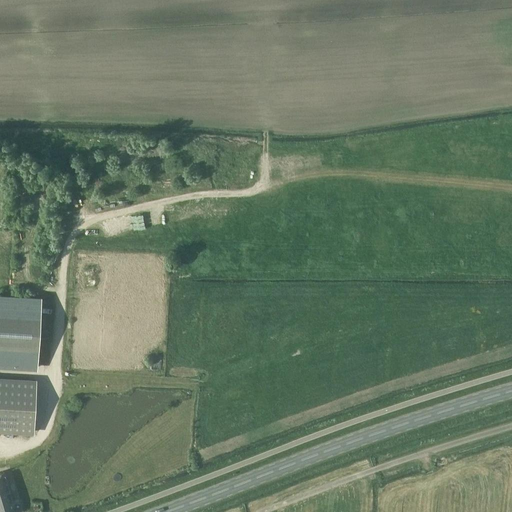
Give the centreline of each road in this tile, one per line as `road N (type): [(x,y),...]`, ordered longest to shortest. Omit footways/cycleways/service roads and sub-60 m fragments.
road 1 (track): [(511,189),(323,174),(79,224),(61,254),(55,371),(41,436),(0,453)]
road 2 (secondary): [(167,511),(511,390)]
road 3 (unclassified): [(511,426),(261,511)]
